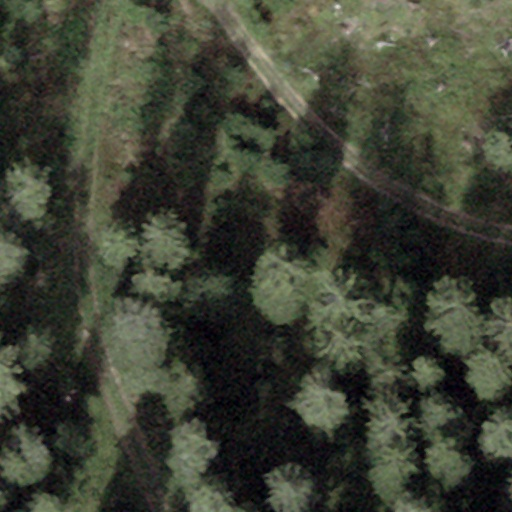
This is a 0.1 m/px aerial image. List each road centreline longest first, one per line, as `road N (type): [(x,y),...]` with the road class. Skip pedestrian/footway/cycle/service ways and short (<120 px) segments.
road 1 (track): [(123,0),(106,34),(85,301),(155,511)]
road 2 (track): [(207,0),(332,164),(511,241)]
